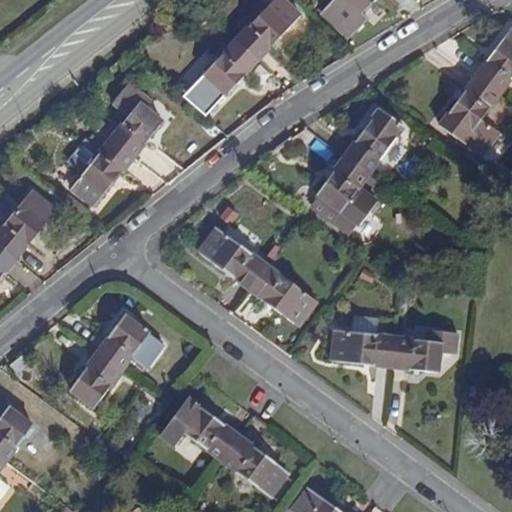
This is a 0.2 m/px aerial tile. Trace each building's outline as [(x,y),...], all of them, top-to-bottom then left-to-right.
[(225,97),(288,30),(300,17),(281,0),(274,0),(266,9),(203,77),(225,97)] [(335,0),(324,12),(353,39),(368,22),(362,17),(378,0),(335,0)] [(464,146),(481,122),(511,79),(511,31),(441,128),(464,146)] [(139,106),(144,100),(127,87),(113,105),(122,113),(110,130),(116,135),(110,141),(101,153),(88,143),(86,142),(69,163),(83,175),(72,189),(96,207),(162,125),(145,111),(139,106)] [(151,105),(144,100),(139,106),(145,111),(151,105)] [(379,113),(317,196),(319,197),(311,207),(349,235),(357,226),(359,227),(376,204),(357,190),(364,181),(368,177),(403,130),(379,113)] [(481,122),(464,146),(483,160),(501,137),(481,122)] [(98,131),(88,143),(101,153),(110,141),(98,131)] [(385,190),(368,177),(364,181),(382,195),(385,190)] [(0,279),(55,212),(32,194),(0,232),(0,279)] [(198,255),(298,328),(316,304),(216,230),(198,255)] [(402,290),(401,304),(410,305),(411,292),(402,290)] [(124,319),(71,392),(94,409),(130,360),(146,372),(164,347),(124,319)] [(436,374),(438,354),(439,344),(423,342),(377,337),(378,322),(354,319),(352,334),(336,332),(333,362),(436,374)] [(439,344),(438,354),(453,356),(455,335),(424,332),(423,342),(439,344)] [(184,437),(270,499),(288,475),(188,401),(160,440),(175,450),(184,437)] [(7,411),(0,421),(0,501),(9,489),(0,481),(0,473),(31,429),(7,411)] [(296,511),(338,511),(311,492),(296,511)]
